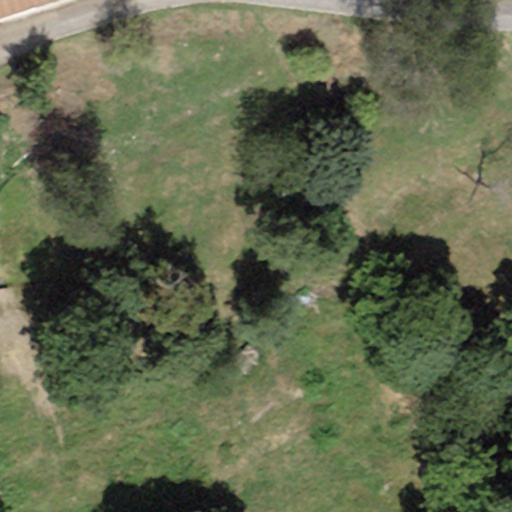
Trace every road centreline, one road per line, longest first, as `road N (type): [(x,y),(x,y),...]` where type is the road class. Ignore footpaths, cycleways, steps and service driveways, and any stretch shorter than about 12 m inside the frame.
road 1 (unclassified): [(511,12),(353,0)]
road 2 (unclassified): [(133,0),(0,44)]
